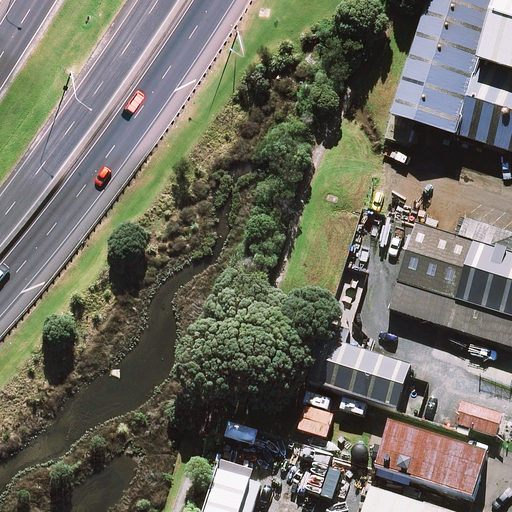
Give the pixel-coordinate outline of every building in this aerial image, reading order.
[(500,0),(428,0),(392,112),(511,150),(511,61),(483,52),(500,0)] [(511,253),(415,221),(388,302),(511,341),(511,253)] [(413,365),(319,335),(306,376),(399,406),(413,365)] [(503,417),(461,405),(455,428),(497,440),(503,417)] [(484,452),(384,421),(369,468),(468,499),(484,452)] [(248,511),(260,477),(218,463),(202,511),(248,511)] [(465,511),(368,480),(357,511),(465,511)]
